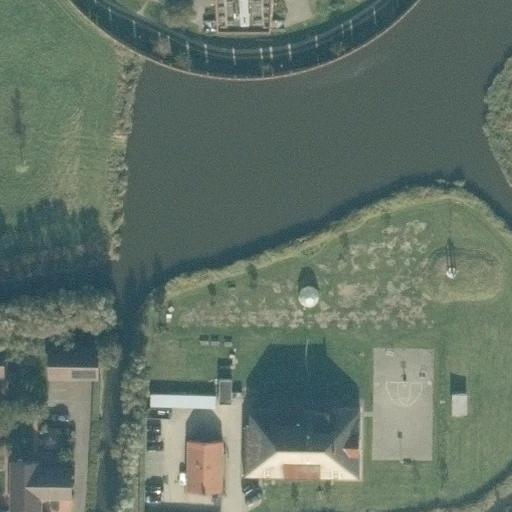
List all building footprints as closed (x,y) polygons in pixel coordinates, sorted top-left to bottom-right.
[(215,0),(217,28),(271,28),(272,0),(215,0)] [(98,376),(98,346),(51,346),(50,375),(98,376)] [(245,424),(244,475),(337,477),(337,476),(359,476),(361,408),(331,407),(331,406),(252,405),(251,424),(245,424)] [(223,440),(189,439),(188,489),(222,490),(223,440)] [(42,466),(42,461),(12,460),(12,510),(41,511),(41,494),(51,494),(51,496),(71,496),(71,467),(42,466)]
